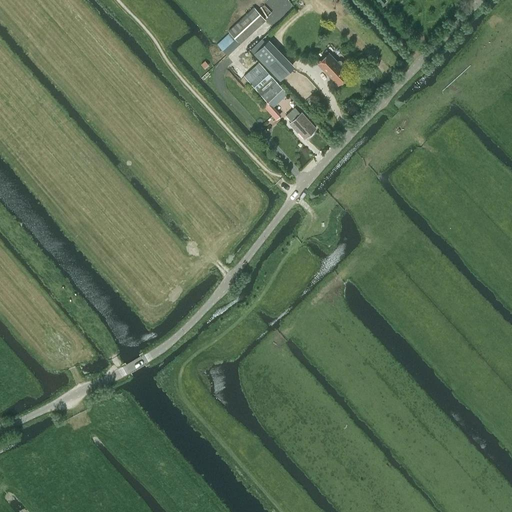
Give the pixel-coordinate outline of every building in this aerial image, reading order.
[(265,20),(264,19),(253,7),(228,31),(240,44),(265,20)] [(265,42),(254,53),(279,80),(291,69),(265,42)] [(328,53),(318,63),(338,84),(349,74),(342,67),(344,66),(344,64),(340,60),(338,60),(337,62),(328,53)] [(266,101),(266,102),(272,108),(273,107),(287,93),(258,62),(244,76),(266,101)] [(272,108),(266,102),(266,101),(262,105),(275,120),(280,115),(273,107),(272,108)] [(287,114),(286,115),(291,121),(290,123),(303,138),(305,136),(308,137),(311,135),(310,132),(315,128),(301,112),(300,113),(295,107),(287,114)]
